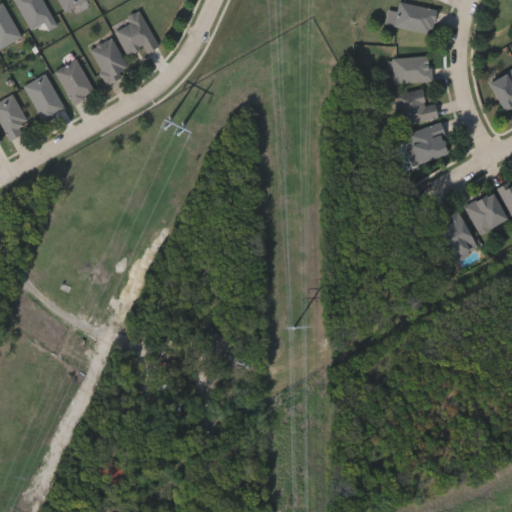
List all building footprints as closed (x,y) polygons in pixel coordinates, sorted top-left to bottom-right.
[(14,0),(42,0),(51,18),(29,29),(14,0)] [(83,0),(64,11),(57,0),(83,0)] [(399,0),(436,8),(430,33),(393,25),(399,0)] [(0,2),(2,1),(20,36),(2,46),(0,42),(0,2)] [(142,47),(127,54),(114,30),(129,22),(126,16),(139,9),(158,45),(145,52),(142,47)] [(107,82),(88,49),(111,37),(129,69),(107,82)] [(431,80),(392,82),(391,57),(429,55),(431,80)] [(54,71),(75,58),(94,91),(73,103),(54,71)] [(511,106),(503,111),(488,80),(511,68),(511,106)] [(42,121),(23,85),(45,73),(64,109),(42,121)] [(438,117),(399,124),(393,93),(422,88),(425,104),(435,102),(438,117)] [(18,127),(21,132),(11,139),(0,124),(0,99),(9,93),(28,120),(18,127)] [(448,151),(414,162),(404,133),(439,122),(448,151)] [(511,217),(496,186),(511,178),(511,217)] [(506,217),(480,233),(464,205),(490,190),(506,217)] [(434,222),(456,210),(477,246),(455,258),(434,222)]
